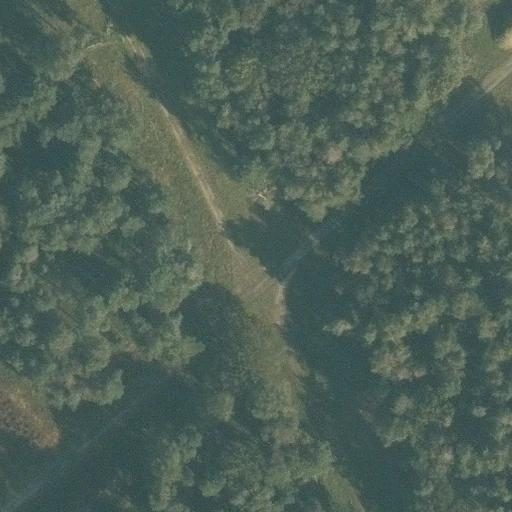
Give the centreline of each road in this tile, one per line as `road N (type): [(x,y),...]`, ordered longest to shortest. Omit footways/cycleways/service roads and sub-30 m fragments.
road 1 (track): [(511,74),(5,511)]
road 2 (track): [(348,511),(109,0)]
